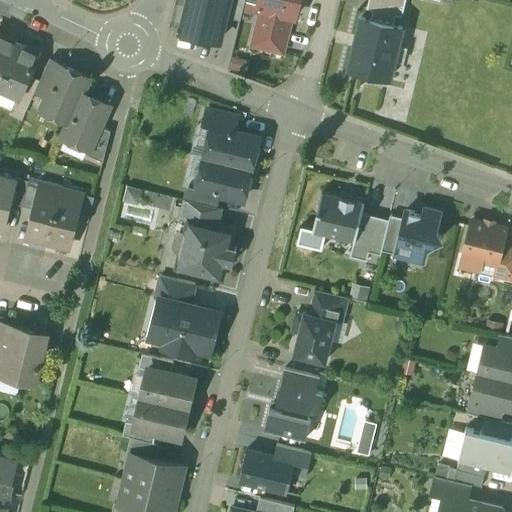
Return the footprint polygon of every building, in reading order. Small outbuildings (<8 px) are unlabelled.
[(229,0),(186,0),(180,31),(220,40),(226,16),(229,0)] [(229,0),(226,16),(241,19),(245,0),(229,0)] [(262,0),(253,39),(283,46),(291,15),(295,16),(298,0),(262,0)] [(405,0),(369,0),(367,9),(376,12),(374,21),(393,25),(396,15),(402,17),(405,0)] [(374,21),(361,18),(349,68),(389,78),(401,27),(393,25),(374,21)] [(0,83),(18,43),(0,35),(0,83)] [(18,43),(0,83),(0,87),(1,86),(18,94),(19,94),(29,74),(38,52),(18,43)] [(40,79),(35,90),(47,95),(59,69),(47,63),(40,79)] [(47,95),(45,101),(57,106),(53,115),(68,121),(80,96),(81,96),(82,93),(89,77),(61,65),(59,69),(47,95)] [(29,74),(19,94),(18,94),(9,113),(22,118),(35,90),(40,79),(29,74)] [(82,93),(81,96),(80,96),(68,121),(67,124),(66,124),(62,134),(89,147),(91,147),(101,126),(110,106),(82,93)] [(237,115),(207,108),(203,124),(211,125),(211,124),(233,130),(237,115)] [(233,130),(211,124),(211,125),(204,155),(251,167),(259,136),(233,130)] [(110,130),(101,126),(91,147),(89,147),(86,154),(102,161),(110,130)] [(251,167),(204,155),(197,185),(196,186),(218,192),(243,198),(251,167)] [(29,179),(15,176),(14,181),(15,182),(10,202),(22,204),(29,179)] [(14,181),(0,178),(0,227),(3,228),(10,202),(15,182),(14,181)] [(42,183),(29,179),(22,204),(34,207),(39,188),(40,189),(42,183)] [(34,207),(27,235),(48,240),(61,188),(42,183),(40,189),(39,188),(34,207)] [(218,192),(196,186),(197,185),(189,183),(185,198),(215,205),(218,192)] [(81,193),(61,188),(48,240),(69,246),(76,218),(80,199),(79,199),(81,193)] [(364,201),(321,191),(312,230),(353,240),(355,240),(362,212),(364,201)] [(94,196),(81,193),(79,199),(80,199),(76,218),(88,221),(94,196)] [(215,205),(185,198),(180,217),(189,219),(216,226),(221,207),(215,205)] [(424,207),(422,213),(405,209),(403,217),(395,252),(423,259),(426,246),(441,238),(436,229),(440,211),(424,207)] [(389,218),(362,212),(355,240),(353,240),(350,255),(366,260),(368,251),(380,253),(381,249),(389,218)] [(403,217),(390,214),(389,218),(381,249),(395,252),(403,217)] [(216,226),(189,219),(185,235),(181,234),(177,237),(175,245),(177,249),(181,250),(178,266),(220,276),(232,230),(216,226)] [(506,228),(471,219),(460,264),(479,269),(482,259),(497,263),(502,245),(506,228)] [(511,247),(502,245),(497,263),(494,272),(511,276),(511,247)] [(195,283),(160,274),(155,297),(162,299),(162,297),(190,304),(195,283)] [(349,297),(314,288),(308,311),(336,319),(335,320),(343,321),(349,297)] [(190,304),(162,297),(162,299),(153,335),(166,339),(165,346),(193,353),(194,346),(210,350),(217,319),(204,316),(205,313),(198,312),(199,306),(190,304)] [(308,311),(304,310),(303,313),(295,311),(290,330),(299,332),(294,353),(325,361),(335,320),(336,319),(308,311)] [(34,330),(6,324),(6,325),(0,349),(0,372),(36,382),(45,349),(30,345),(34,330)] [(511,336),(500,333),(496,347),(511,350),(511,336)] [(511,350),(496,347),(485,344),(478,371),(511,379),(511,350)] [(173,360),(142,352),(139,366),(146,368),(147,366),(170,372),(173,360)] [(170,372),(147,366),(146,368),(140,395),(188,407),(195,378),(170,372)] [(319,376),(284,367),(281,382),(316,390),(319,376)] [(511,379),(478,371),(472,397),(472,398),(502,406),(511,408),(511,379)] [(316,390),(281,382),(277,400),(280,401),(278,408),(269,405),(264,428),(306,438),(311,416),(307,415),(309,408),(319,410),(324,391),(316,390)] [(188,407),(140,395),(133,421),(133,423),(156,429),(182,435),(188,407)] [(502,406),(472,398),(472,397),(470,396),(466,412),(498,419),(502,406)] [(365,419),(357,450),(368,453),(377,422),(365,419)] [(156,429),(133,423),(133,421),(126,420),(122,434),(130,436),(153,441),(156,429)] [(511,437),(466,426),(458,458),(459,458),(486,465),(511,471),(511,437)] [(153,441),(130,436),(126,452),(132,453),(132,452),(156,457),(159,443),(153,441)] [(311,452),(276,443),(273,455),(294,460),(291,474),(305,478),(311,452)] [(273,455),(246,448),(239,480),(287,491),(291,474),(294,460),(273,455)] [(156,457),(132,452),(132,453),(126,478),(176,490),(183,464),(156,457)] [(0,453),(0,489),(10,492),(12,484),(5,483),(6,477),(13,478),(18,458),(0,453)] [(486,465),(459,458),(454,479),(470,483),(481,486),(486,465)] [(449,466),(438,463),(435,475),(446,478),(449,466)] [(446,478),(435,475),(431,491),(448,496),(449,495),(466,499),(470,483),(454,479),(446,478)] [(170,511),(176,490),(126,478),(120,502),(119,504),(143,510),(152,511),(170,511)] [(5,511),(10,492),(0,489),(0,511),(5,511)] [(466,499),(449,495),(448,496),(444,511),(502,511),(503,508),(466,499)] [(292,511),(294,506),(259,497),(255,511),(292,511)] [(142,511),(143,510),(119,504),(120,502),(114,501),(111,511),(142,511)]
